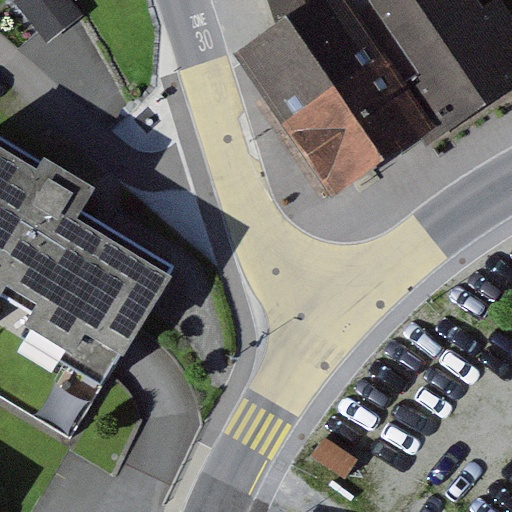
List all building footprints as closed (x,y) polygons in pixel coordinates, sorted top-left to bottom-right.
[(17,0),(43,41),(85,15),(75,0),(17,0)] [(355,202),(460,133),(372,0),(341,0),(313,18),(258,55),(355,202)] [(296,0),(313,18),(341,0),(296,0)] [(372,0),(460,133),(511,98),(511,4),(504,10),(496,0),(372,0)] [(135,349),(184,267),(87,210),(99,190),(0,131),(0,390),(82,439),(135,349)]
